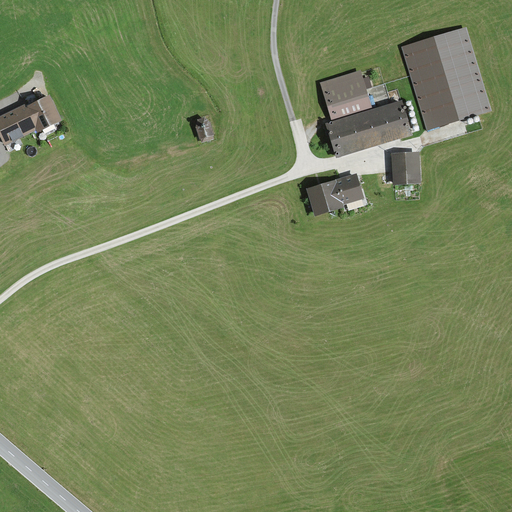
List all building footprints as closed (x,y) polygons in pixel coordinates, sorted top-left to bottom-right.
[(466,27),(401,47),(427,130),(492,110),(466,27)] [(325,120),(336,156),(413,132),(403,99),(372,109),(360,69),(321,81),(332,118),(325,120)] [(0,117),(0,133),(6,145),(33,132),(59,120),(49,99),(30,108),(28,104),(0,117)] [(213,134),(214,134),(210,121),(205,116),(197,119),(196,126),(200,138),(201,138),(202,142),(214,138),(213,134)] [(419,151),(391,152),(393,183),(420,182),(419,151)] [(306,187),(315,215),(345,206),(344,204),(365,197),(358,172),(306,187)]
